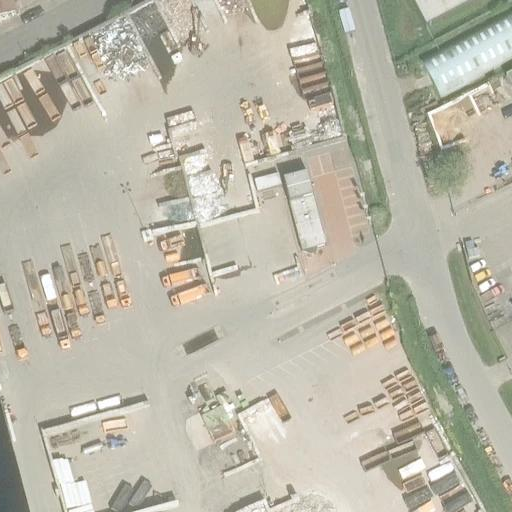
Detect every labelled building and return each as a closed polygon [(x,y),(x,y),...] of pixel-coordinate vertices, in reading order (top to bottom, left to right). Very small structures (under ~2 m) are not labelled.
[(12,0),(0,0),(0,20),(17,17),(12,0)] [(218,0),(239,41),(262,29),(246,0),(218,0)] [(409,0),(425,29),(479,0),(409,0)] [(440,101),(511,60),(511,10),(420,62),(440,101)] [(283,182),(301,253),(313,256),(315,249),(325,247),(307,176),(283,182)] [(205,252),(206,294),(242,293),(241,277),(230,277),(230,263),(217,263),(217,251),(205,252)] [(82,330),(83,347),(33,349),(34,384),(51,384),(51,371),(101,368),(100,329),(82,330)]
